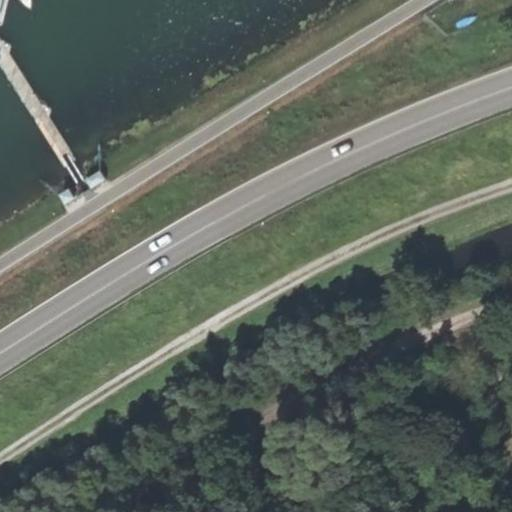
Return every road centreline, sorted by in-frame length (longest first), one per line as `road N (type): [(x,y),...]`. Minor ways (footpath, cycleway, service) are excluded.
road 1 (track): [(511,188),(402,223),(307,269),(0,458)]
road 2 (primary): [(511,86),(370,141),(161,248),(0,350)]
road 3 (track): [(511,307),(388,353),(262,428),(150,511)]
